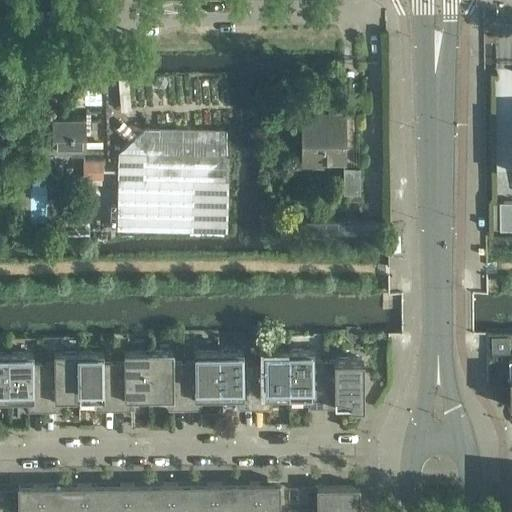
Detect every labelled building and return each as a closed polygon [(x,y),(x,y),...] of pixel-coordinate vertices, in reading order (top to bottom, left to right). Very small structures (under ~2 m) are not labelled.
[(343,160),(343,114),(305,114),(305,154),(321,154),(321,160),(343,160)] [(85,154),(85,116),(53,116),(53,145),(71,145),(71,154),(85,154)] [(228,176),(226,126),(146,124),(115,151),(114,228),(225,231),(228,176)] [(102,177),(102,161),(85,160),(84,177),(102,177)] [(359,192),(359,167),(343,167),(343,192),(359,192)] [(511,202),(499,202),(499,230),(511,229),(511,202)] [(376,233),(376,219),(280,220),(280,233),(376,233)] [(289,396),(289,349),(264,350),(264,361),(254,361),(254,408),(266,408),(266,397),(289,396)] [(325,407),(324,360),(313,360),(313,349),(289,349),(289,396),(312,396),(312,407),(325,407)] [(219,397),(219,350),(194,350),(194,362),(184,362),(184,409),(196,408),(196,397),(219,397)] [(254,408),(254,361),(243,361),(243,350),(219,350),(219,397),(242,397),(242,408),(254,408)] [(114,409),(114,362),(103,363),(103,351),(79,352),(79,398),(102,398),(103,409),(114,409)] [(149,398),(149,351),(124,351),(124,362),(114,362),(114,409),(126,409),(126,398),(149,398)] [(184,409),(184,362),(173,362),(173,351),(149,351),(149,398),(172,397),(173,409),(184,409)] [(0,399),(9,399),(9,352),(0,352),(0,399)] [(44,410),(44,363),(33,363),(33,352),(9,352),(9,399),(32,399),(33,410),(44,410)] [(79,398),(79,352),(54,352),(54,363),(44,363),(44,410),(56,410),(56,399),(79,398)] [(364,404),(363,358),(334,358),(334,360),(324,360),(325,407),(337,407),(337,405),(364,404)] [(236,511),(236,482),(214,483),(214,511),(236,511)] [(257,511),(257,482),(236,482),(236,511),(257,511)] [(280,511),(280,487),(280,482),(257,482),(257,511),(280,511)] [(127,511),(127,483),(106,484),(105,511),(127,511)] [(149,511),(149,483),(127,483),(127,511),(149,511)] [(171,511),(171,483),(149,483),(149,511),(171,511)] [(192,511),(193,483),(171,483),(171,511),(192,511)] [(214,511),(214,483),(193,483),(192,511),(214,511)] [(41,511),(41,484),(18,485),(18,511),(41,511)] [(62,511),(62,484),(41,484),(41,511),(62,511)] [(84,511),(84,484),(62,484),(62,511),(84,511)] [(105,511),(106,484),(84,484),(84,511),(105,511)] [(360,508),(359,486),(317,486),(317,509),(360,508)]
